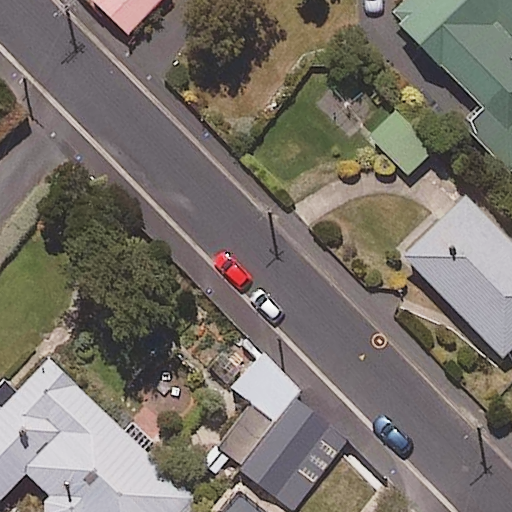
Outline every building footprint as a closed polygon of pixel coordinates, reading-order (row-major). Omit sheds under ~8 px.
[(166,0),(95,0),(91,5),(127,40),(166,0)] [(511,0),(416,0),(391,25),(481,115),(466,130),(511,176),(511,0)] [(433,155),(393,117),(370,142),(410,180),(433,155)] [(511,357),(511,253),(463,205),(404,265),(505,365),(511,357)] [(326,418),(261,364),(235,395),(252,409),(193,480),(221,503),(242,478),(282,511),(299,511),(326,479),(296,454),(326,418)] [(133,424),(123,436),(48,367),(0,418),(0,505),(24,480),(50,503),(41,511),(183,511),(194,501),(146,457),(157,446),(133,424)] [(252,511),(240,502),(231,511),(252,511)]
